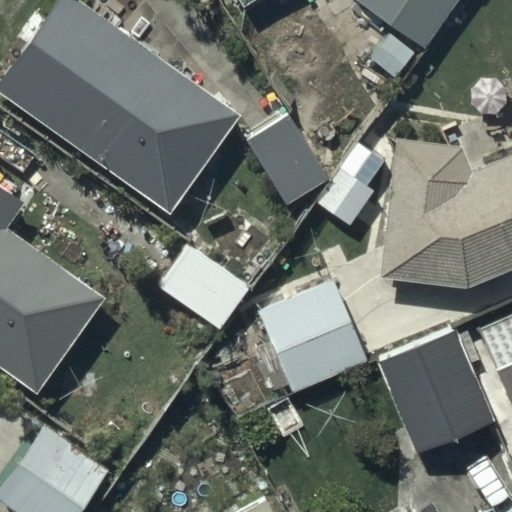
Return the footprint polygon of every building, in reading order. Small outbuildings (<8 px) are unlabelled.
[(56,0),(0,79),(0,93),(168,213),(239,114),(78,0),(56,0)] [(460,0),(350,0),(392,31),(375,54),(403,74),(422,48),(424,50),(460,0)] [(246,140),(285,203),(326,177),(288,114),(246,140)] [(460,144),(394,137),(378,275),(462,287),(511,266),(511,151),(470,169),(460,144)] [(23,201),(0,184),(0,367),(33,392),(102,297),(5,226),(23,201)] [(216,327),(244,288),(188,249),(184,255),(171,246),(155,270),(164,276),(157,286),(216,327)] [(256,311),(269,340),(254,346),(272,390),(287,383),(290,390),(365,359),(331,279),(256,311)] [(511,312),(475,329),(510,406),(511,405),(511,312)] [(375,362),(413,452),(491,419),(453,329),(375,362)] [(46,424),(0,487),(0,500),(16,511),(77,511),(108,469),(46,424)] [(229,511),(274,511),(265,494),(229,511)] [(438,511),(431,502),(415,511),(438,511)]
